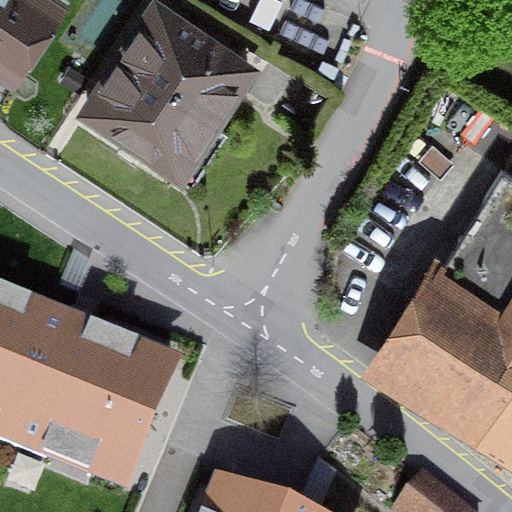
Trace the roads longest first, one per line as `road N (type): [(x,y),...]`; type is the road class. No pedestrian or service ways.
road 1 (residential): [(244,317),(395,56),(415,0)]
road 2 (tertiary): [(511,506),(244,317)]
road 3 (tertiary): [(244,317),(0,162)]
